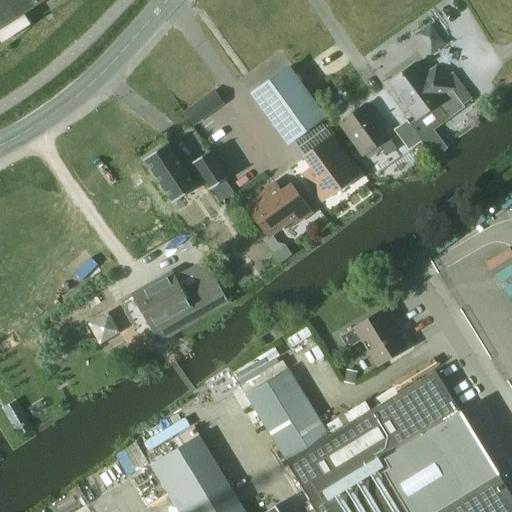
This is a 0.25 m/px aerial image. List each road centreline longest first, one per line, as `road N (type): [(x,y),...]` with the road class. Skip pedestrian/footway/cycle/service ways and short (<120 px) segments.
road 1 (tertiary): [(0,145),(100,75),(168,0)]
road 2 (unclassified): [(511,441),(409,267)]
